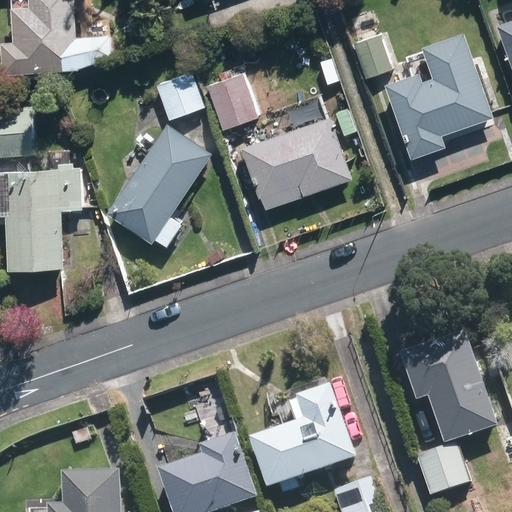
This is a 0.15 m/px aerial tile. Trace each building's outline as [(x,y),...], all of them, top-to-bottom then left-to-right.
[(78,0),(41,0),(42,9),(24,10),(26,45),(14,45),(15,70),(85,67),(84,60),(109,59),(108,39),(80,40),(78,0)] [(386,34),(362,43),(374,74),(397,65),(386,34)] [(426,75),(400,84),(422,150),(450,141),(447,131),(498,114),(472,36),(438,47),(448,78),(429,84),(426,75)] [(196,74),(170,83),(181,116),(208,107),(196,74)] [(248,77),(217,88),(231,124),(262,113),(248,77)] [(37,109),(0,111),(2,152),(39,150),(37,109)] [(337,122),(256,149),(275,204),(355,177),(337,122)] [(214,150),(179,128),(124,211),(159,234),(214,150)] [(85,174),(22,176),(25,265),(67,264),(65,204),(86,203),(85,174)] [(471,332),(416,351),(430,390),(444,385),(461,434),(501,420),(471,332)] [(318,418),(265,435),(280,480),(361,453),(338,385),(311,394),(318,418)] [(216,450),(173,466),(190,511),(206,511),(263,491),(243,434),(214,445),(216,450)] [(462,445),(424,457),(435,492),(473,479),(462,445)] [(128,511),(127,470),(77,471),(77,501),(62,501),(62,511),(128,511)] [(377,511),(367,479),(339,488),(347,511),(377,511)]
